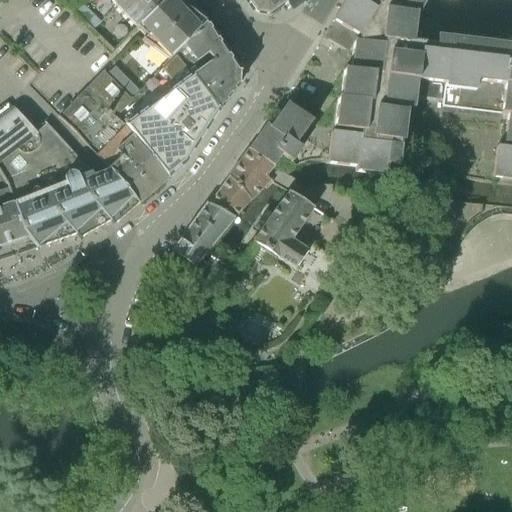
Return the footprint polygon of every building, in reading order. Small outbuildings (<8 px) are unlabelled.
[(119,12),(136,28),(164,0),(110,0),(115,6),(119,12)] [(181,8),(172,0),(164,0),(136,28),(146,37),(142,41),(170,60),(176,54),(182,47),(205,23),(183,6),(181,8)] [(268,14),(285,2),(283,0),(247,0),(256,12),(268,14)] [(344,0),(332,21),(337,24),(330,35),(340,41),(343,37),(353,43),(351,71),(344,70),(340,99),(338,98),(334,129),(337,129),(337,134),(331,133),(327,163),(357,167),(356,172),(387,175),(388,165),(399,167),(402,146),(401,146),(402,141),(404,141),(408,111),(405,111),(405,108),(414,109),(415,97),(444,100),(443,107),(508,115),(505,143),(507,144),(507,148),(497,147),(493,178),(511,179),(511,39),(510,39),(510,46),(437,37),(436,45),(414,42),(418,12),(420,13),(427,0),(344,0)] [(205,23),(182,47),(183,50),(195,63),(207,55),(212,61),(197,72),(193,68),(190,70),(193,75),(220,111),(239,86),(239,72),(226,52),(205,23)] [(107,77),(131,100),(138,93),(113,70),(107,77)] [(115,118),(131,100),(107,77),(103,74),(104,73),(103,72),(60,116),(110,169),(109,170),(140,203),(167,179),(122,126),(115,118)] [(220,111),(193,75),(122,126),(167,179),(185,164),(220,111)] [(293,162),(303,149),(313,134),(307,130),(313,122),(287,104),(286,105),(271,127),(266,124),(248,150),(249,150),(266,161),(275,167),(283,155),(293,162)] [(139,204),(140,203),(109,170),(94,176),(47,124),(37,133),(14,108),(0,117),(0,173),(8,188),(25,238),(27,237),(36,247),(80,232),(82,236),(113,218),(124,220),(137,202),(139,204)] [(230,175),(253,199),(272,180),(260,169),(264,164),(266,161),(249,150),(247,152),(230,175)] [(235,218),(253,199),(230,175),(208,205),(235,218)] [(0,246),(25,238),(8,188),(0,190),(0,246)] [(290,191),(255,242),(279,258),(297,269),(299,265),(335,288),(349,266),(298,232),(314,207),(290,191)] [(193,225),(216,242),(235,219),(235,218),(208,205),(193,225)] [(216,242),(193,225),(175,251),(195,266),(216,242)]
